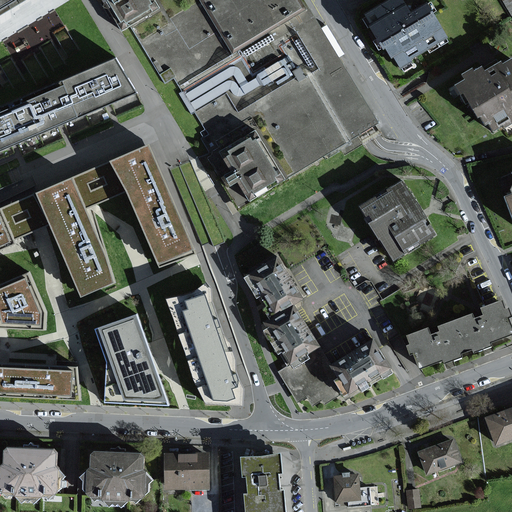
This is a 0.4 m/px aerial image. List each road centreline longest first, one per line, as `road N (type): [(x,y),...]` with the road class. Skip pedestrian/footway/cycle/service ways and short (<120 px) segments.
road 1 (residential): [(511,297),(465,199),(393,117),(323,0)]
road 2 (residential): [(0,419),(274,428)]
road 3 (residential): [(308,429),(363,419),(511,364)]
road 4 (residential): [(207,242),(274,428)]
